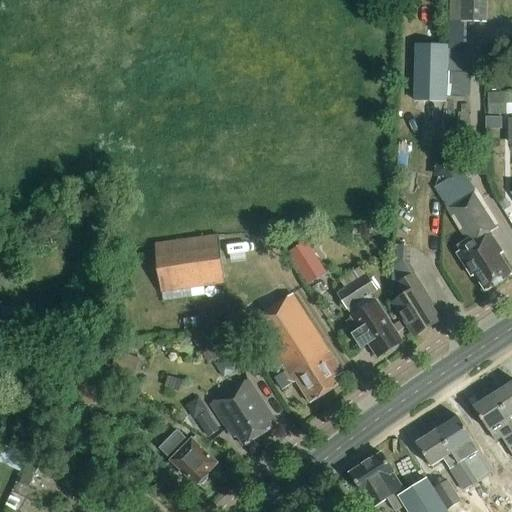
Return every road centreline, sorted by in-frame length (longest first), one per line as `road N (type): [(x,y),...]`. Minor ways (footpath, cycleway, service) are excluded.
road 1 (primary): [(264,511),(293,482),(511,325)]
road 2 (track): [(169,511),(127,474),(62,441)]
